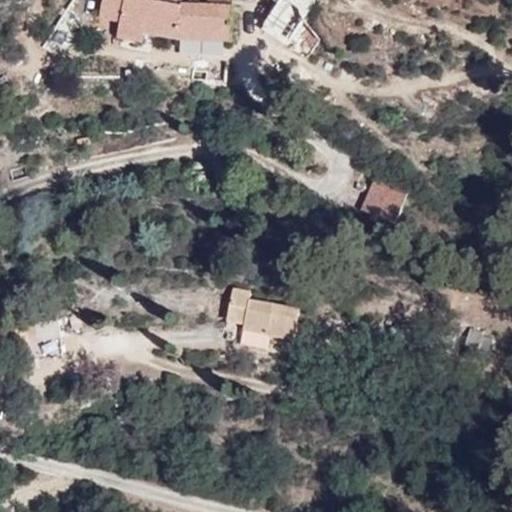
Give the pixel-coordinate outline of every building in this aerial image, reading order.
[(260,39),(261,0),(254,0),(126,0),(123,18),(145,21),(142,37),(170,43),(172,30),(205,37),(260,39)] [(423,207),(389,195),(376,229),(410,241),(423,207)] [(244,328),(243,335),(270,340),(292,345),(292,342),(307,345),(311,327),(296,324),(298,315),(249,305),(251,298),(233,294),(227,324),(244,328)] [(28,342),(66,336),(64,320),(26,325),(28,342)] [(411,336),(378,332),(376,347),(409,352),(411,336)] [(270,340),(243,335),(240,348),(268,353),(270,340)] [(486,369),(491,369),(493,353),(481,352),(481,348),(468,347),(466,364),(470,364),(469,377),(485,378),(486,369)]
